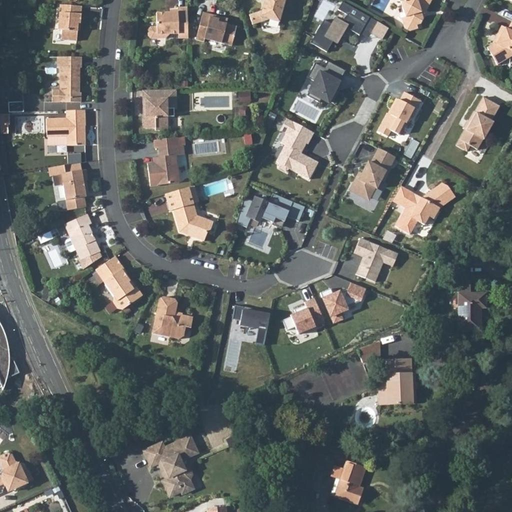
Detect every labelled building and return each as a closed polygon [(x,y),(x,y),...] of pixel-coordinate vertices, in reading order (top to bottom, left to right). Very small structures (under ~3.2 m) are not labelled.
[(267,0),(264,12),(252,16),(255,27),(273,20),(283,23),(289,0),(267,0)] [(406,0),(404,1),(408,17),(404,17),(406,23),(406,26),(413,31),(420,30),(419,25),(422,25),(426,19),(423,14),(426,8),(429,10),(434,0),(406,0)] [(323,20),(310,44),(326,54),(332,44),(335,45),(345,30),(358,37),(369,18),(341,3),(337,11),(339,12),(330,24),(323,20)] [(82,7),(59,6),(58,31),(61,31),(61,41),(76,41),(77,23),(81,23),(82,7)] [(189,40),(188,9),(179,9),(178,15),(156,16),(156,29),(151,29),(147,33),(147,39),(153,41),(164,41),(172,34),(179,34),(179,40),(189,40)] [(227,27),(219,24),(220,19),(204,14),(196,42),(205,45),(206,41),(232,48),(237,31),(236,29),(227,27)] [(375,23),(369,35),(381,41),(388,30),(375,23)] [(511,26),(508,24),(502,34),(504,37),(501,42),(499,41),(492,46),(502,64),(511,58),(511,26)] [(81,58),(56,58),(56,68),(59,68),(60,90),(52,90),(52,102),(82,102),(82,93),(76,93),(76,88),(79,88),(79,68),(81,68),(81,58)] [(326,107),(344,72),(326,62),(323,69),(314,65),(300,92),(326,107)] [(154,100),(144,100),(145,129),(157,129),(157,131),(169,131),(170,129),(170,119),(170,110),(176,110),(178,110),(179,109),(178,100),(175,100),(174,91),(154,92),(154,100)] [(154,92),(144,92),(144,100),(154,100),(154,92)] [(396,101),(388,117),(394,121),(388,133),(399,138),(407,121),(410,121),(420,102),(402,94),(398,101),(396,101)] [(473,129),(470,128),(462,144),(472,150),(475,145),(483,149),(488,140),(490,140),(500,122),(498,121),(500,116),(491,111),(497,101),(489,97),(482,111),(480,111),(474,121),(476,123),(473,129)] [(25,100),(10,102),(11,112),(26,111),(25,100)] [(497,101),(491,111),(500,116),(505,106),(497,101)] [(85,112),(66,113),(66,121),(46,122),(46,140),(47,149),(67,149),(87,147),(86,132),(83,133),(82,127),(86,127),(85,112)] [(293,122),(288,119),(281,131),(287,134),(293,122)] [(468,127),(470,128),(473,129),(476,123),(474,121),(472,120),(468,127)] [(315,133),(293,122),(287,134),(281,143),(286,145),(277,162),(279,164),(280,168),(286,171),(290,169),(310,180),(319,163),(300,153),(302,150),(304,149),(307,144),(309,145),(315,133)] [(151,165),(154,188),(183,184),(180,157),(183,157),(182,147),(186,147),(188,146),(187,138),(157,142),(159,150),(162,150),(163,157),(164,164),(157,165),(151,165)] [(369,164),(365,162),(349,192),(369,202),(382,179),(385,181),(395,158),(377,148),(369,164)] [(79,166),(62,169),(64,176),(80,173),(79,166)] [(64,176),(62,169),(50,171),(51,178),(60,177),(66,212),(83,210),(82,202),(84,202),(83,194),(85,194),(84,184),(86,184),(85,173),(80,173),(64,176)] [(418,193),(403,220),(417,227),(421,221),(427,224),(432,216),(437,218),(443,208),(458,196),(452,187),(448,184),(444,184),(427,198),(418,193)] [(197,188),(192,189),(198,208),(203,206),(197,188)] [(192,189),(168,196),(173,213),(177,212),(183,235),(209,244),(211,231),(215,233),(217,223),(200,218),(199,214),(198,208),(192,189)] [(243,199),(234,224),(246,229),(249,222),(257,225),(259,221),(280,230),(285,218),(298,223),(304,208),(271,195),(267,204),(253,198),(252,201),(243,199)] [(87,218),(65,227),(71,241),(76,252),(80,262),(79,263),(83,272),(101,260),(99,255),(100,255),(88,228),(91,227),(87,218)] [(399,254),(360,239),(353,256),(361,258),(355,276),(376,283),(382,265),(392,269),(399,254)] [(69,255),(76,252),(71,241),(66,243),(65,246),(69,255)] [(115,259),(96,273),(114,299),(112,303),(117,311),(123,311),(142,298),(136,289),(133,292),(128,285),(130,283),(125,276),(127,274),(115,259)] [(160,302),(152,335),(180,341),(184,339),(187,329),(192,330),(194,320),(177,317),(178,310),(178,307),(176,301),(166,299),(160,302)] [(485,304),(459,303),(460,340),(481,340),(482,317),(485,317),(485,304)] [(267,344),(272,315),(255,312),(246,311),(246,308),(238,306),(236,318),(243,320),(243,324),(261,327),(259,343),(267,344)] [(0,387),(3,386),(4,389),(6,385),(7,381),(8,377),(20,372),(13,357),(10,358),(10,355),(10,352),(10,348),(9,344),(8,338),(6,334),(4,329),(2,324),(0,321),(0,387)] [(382,345),(361,345),(362,361),(382,360),(382,345)] [(402,362),(372,361),(372,376),(376,376),(376,406),(404,407),(404,378),(402,378),(402,362)] [(244,405),(242,395),(235,396),(237,406),(244,405)] [(155,441),(137,450),(144,466),(155,461),(163,476),(156,480),(164,495),(175,490),(173,486),(175,485),(174,483),(184,479),(186,473),(183,467),(177,465),(174,459),(191,451),(183,435),(169,441),(168,446),(161,449),(158,448),(158,447),(155,441)] [(2,485),(6,483),(10,482),(13,487),(33,479),(28,469),(24,470),(19,461),(15,460),(10,451),(5,450),(0,451),(0,461),(3,467),(1,474),(0,474),(0,489),(0,490),(1,488),(2,485)] [(351,461),(339,497),(362,505),(363,504),(368,490),(364,488),(371,468),(351,461)] [(173,486),(175,490),(176,493),(188,487),(184,479),(174,483),(175,485),(173,486)]
